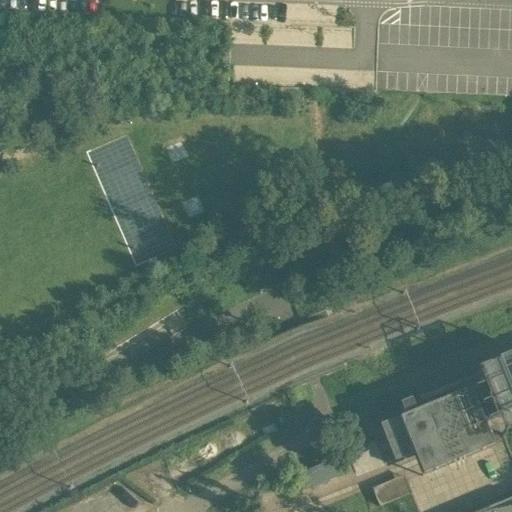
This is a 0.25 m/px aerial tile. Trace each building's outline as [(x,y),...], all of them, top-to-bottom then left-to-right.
[(176,248),(125,136),(86,154),(137,266),(176,248)] [(409,403),(407,404),(400,407),(402,413),(393,417),(395,422),(381,428),(395,461),(496,419),(500,429),(502,434),(502,435),(502,436),(503,436),(504,436),(511,432),(511,359),(476,374),(477,378),(411,406),(409,403)] [(326,481),(335,477),(331,467),(322,471),(321,467),(306,474),(307,477),(299,480),(303,490),(312,487),(312,488),(327,482),(326,481)] [(403,477),(371,489),(378,507),(410,495),(403,477)] [(511,511),(511,499),(480,511),(511,511)]
